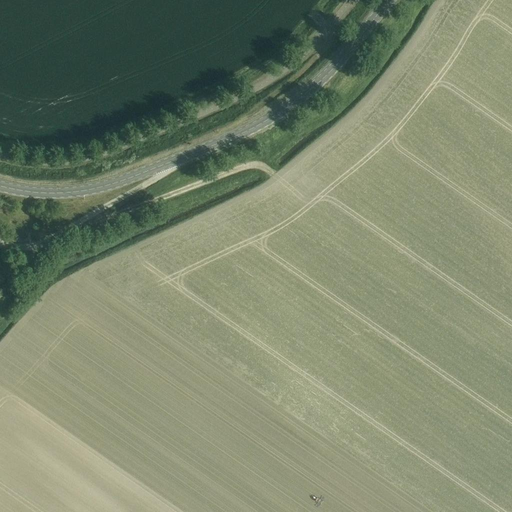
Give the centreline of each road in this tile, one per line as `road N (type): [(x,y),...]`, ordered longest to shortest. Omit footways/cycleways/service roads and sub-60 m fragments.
road 1 (secondary): [(388,0),(296,100),(224,141),(79,191),(0,186)]
road 2 (track): [(72,226),(253,166),(277,183)]
road 3 (track): [(224,141),(321,53),(329,38),(323,22),(300,1)]
